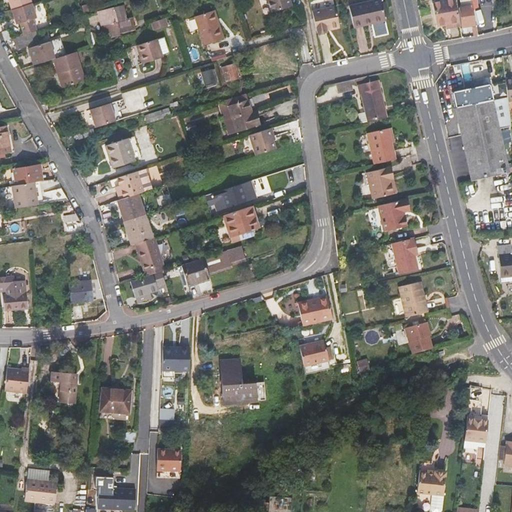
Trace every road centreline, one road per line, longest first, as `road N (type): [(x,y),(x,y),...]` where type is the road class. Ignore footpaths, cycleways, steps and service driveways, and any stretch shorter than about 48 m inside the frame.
road 1 (residential): [(416,57),(314,82),(323,222),(317,260),(280,283),(118,325)]
road 2 (residential): [(511,367),(488,333),(467,273),(416,57)]
road 3 (track): [(469,353),(321,419),(258,472),(191,511)]
road 4 (residential): [(0,56),(89,214),(118,325)]
